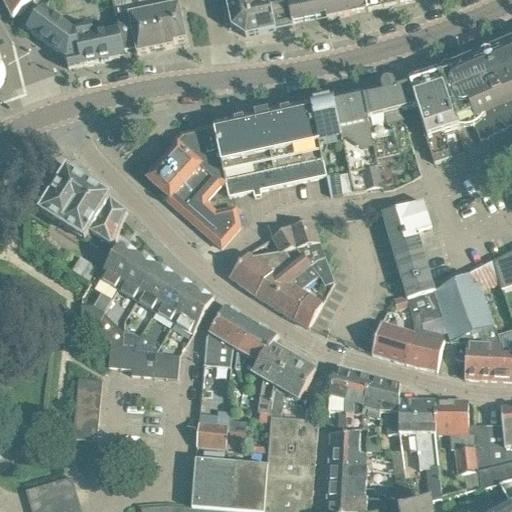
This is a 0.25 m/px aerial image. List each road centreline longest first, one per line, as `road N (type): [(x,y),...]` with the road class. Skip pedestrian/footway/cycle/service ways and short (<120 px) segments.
road 1 (residential): [(47,121),(228,292),(328,351)]
road 2 (tertiary): [(223,78),(390,49),(511,1)]
road 3 (residential): [(328,351),(421,382),(511,394)]
road 4 (tertiary): [(47,121),(223,78)]
road 5 (residential): [(316,511),(328,351)]
